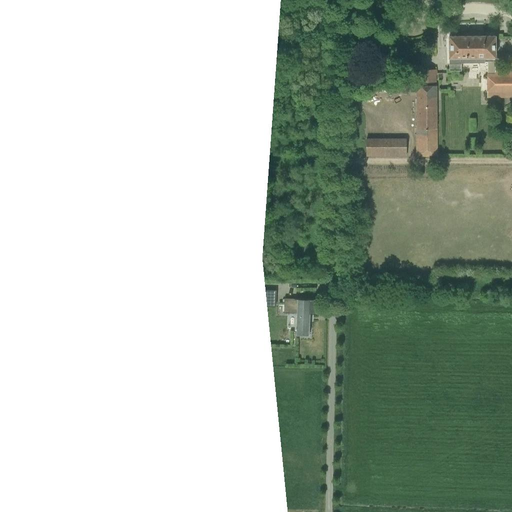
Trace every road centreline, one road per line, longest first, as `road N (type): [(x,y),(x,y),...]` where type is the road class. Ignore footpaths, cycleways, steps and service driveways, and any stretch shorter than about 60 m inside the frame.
road 1 (unclassified): [(338,162),(331,511)]
road 2 (track): [(342,0),(338,162)]
